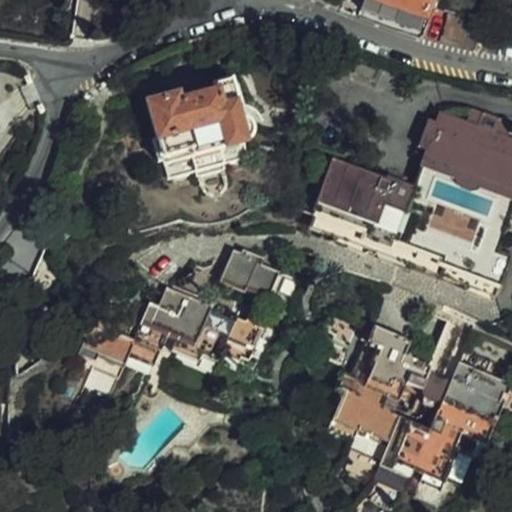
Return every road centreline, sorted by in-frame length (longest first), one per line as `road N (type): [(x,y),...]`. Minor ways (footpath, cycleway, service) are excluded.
road 1 (residential): [(511,70),(420,51),(269,0)]
road 2 (residential): [(232,0),(62,72)]
road 3 (residential): [(62,72),(48,149),(0,226)]
